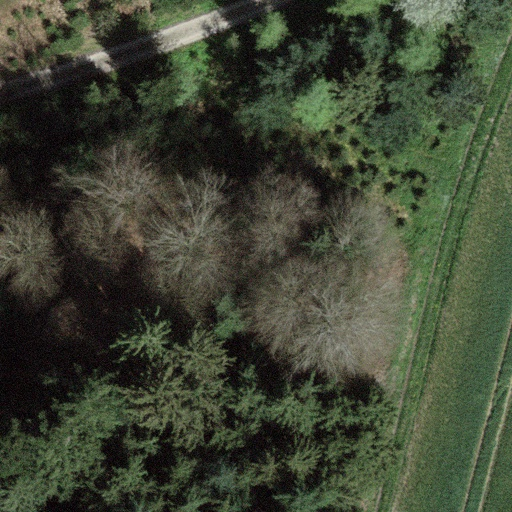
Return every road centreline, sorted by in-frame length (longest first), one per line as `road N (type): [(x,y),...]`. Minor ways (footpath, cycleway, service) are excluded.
road 1 (track): [(511,79),(435,287),(381,511)]
road 2 (track): [(0,99),(255,0)]
